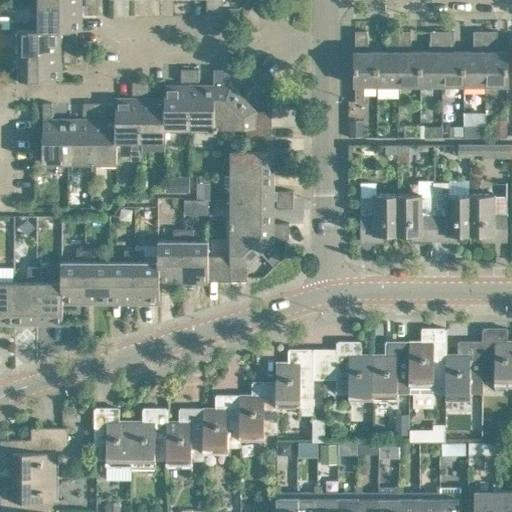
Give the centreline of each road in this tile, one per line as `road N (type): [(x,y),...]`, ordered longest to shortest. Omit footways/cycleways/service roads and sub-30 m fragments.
road 1 (tertiary): [(0,397),(330,297)]
road 2 (residential): [(33,88),(82,88),(128,52),(334,50)]
road 3 (residential): [(330,297),(334,50)]
road 4 (tertiary): [(330,297),(511,292)]
